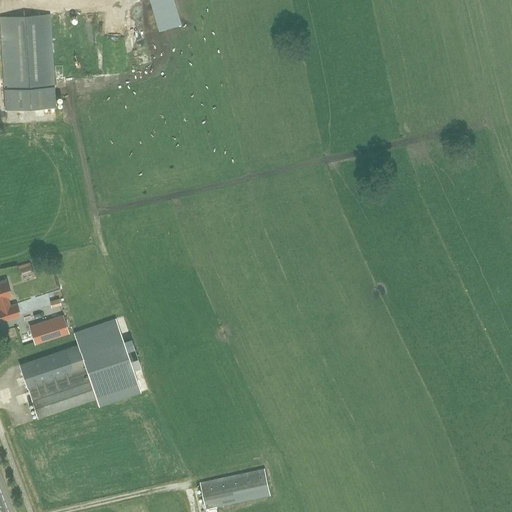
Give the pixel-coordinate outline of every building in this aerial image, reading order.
[(0,20),(5,110),(55,107),(50,14),(0,16),(0,20)] [(6,284),(5,280),(0,281),(0,320),(20,315),(16,302),(10,304),(7,297),(10,296),(6,284)] [(35,343),(67,333),(62,316),(30,326),(35,343)] [(38,418),(96,398),(102,414),(138,402),(133,388),(114,333),(109,322),(74,332),(78,345),(53,353),(56,361),(22,372),(38,418)] [(201,511),(206,511),(205,507),(270,493),(265,472),(201,487),(205,506),(200,508),(201,511)]
